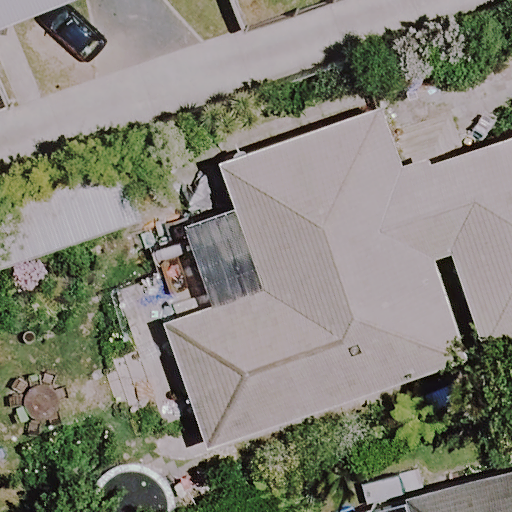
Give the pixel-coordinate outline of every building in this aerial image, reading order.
[(341,6),(339,0),(106,0),(121,61),(341,6)] [(511,90),(511,14),(511,11),(374,60),(399,130),(511,90)] [(460,354),(374,102),(215,157),(259,285),(154,321),(195,444),(460,354)] [(17,190),(40,260),(149,224),(126,154),(17,190)] [(201,511),(169,448),(87,489),(98,511),(201,511)] [(511,511),(511,458),(348,507),(349,511),(511,511)]
